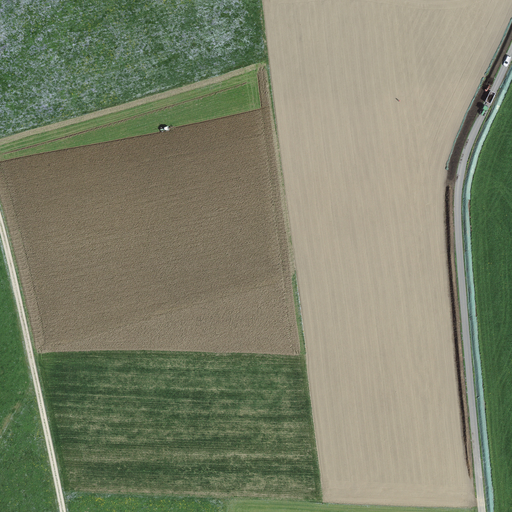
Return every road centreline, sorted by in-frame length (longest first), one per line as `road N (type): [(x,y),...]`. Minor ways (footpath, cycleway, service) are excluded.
road 1 (track): [(511,52),(472,138),(459,190),(482,511)]
road 2 (track): [(0,216),(64,511)]
